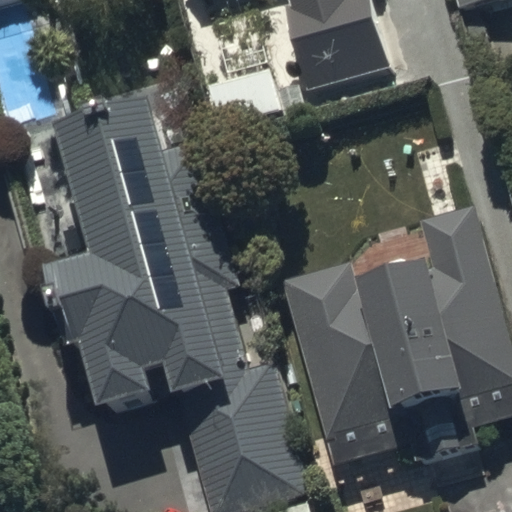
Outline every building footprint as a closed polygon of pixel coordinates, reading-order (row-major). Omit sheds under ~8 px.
[(192,0),(196,12),(236,0),(259,0),(264,15),(289,7),(295,29),(289,31),(313,111),(399,86),(375,3),(356,9),(353,0),(192,0)] [(511,0),(455,0),(465,33),(511,19),(511,0)] [(284,126),(273,88),(214,105),(225,143),(284,126)] [(171,157),(159,121),(67,150),(106,275),(56,291),(77,356),(89,353),(113,431),(165,415),(158,391),(178,385),(217,511),(240,511),(282,499),(285,511),(319,511),(312,490),(323,486),(283,358),(235,372),(211,295),(250,284),(207,146),(171,157)] [(386,295),(380,303),(378,297),(365,301),(356,270),(286,289),(335,473),(511,425),(511,327),(483,217),(424,233),(442,300),(436,301),(429,288),(426,285),(419,283),(410,284),(397,287),(386,295)]
